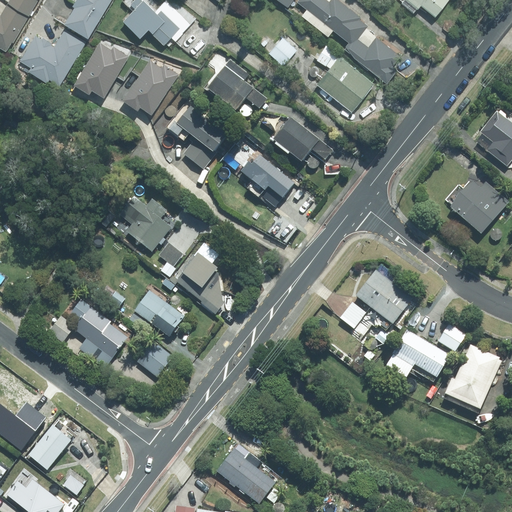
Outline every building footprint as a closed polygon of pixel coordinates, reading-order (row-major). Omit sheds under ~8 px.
[(9,0),(7,5),(28,17),(37,0),(9,0)] [(72,10),(63,27),(66,29),(85,41),(110,0),(75,0),(70,9),(72,10)] [(138,0),(135,0),(129,6),(135,12),(122,24),(137,41),(147,32),(162,48),(165,44),(168,47),(173,42),(174,43),(184,35),(181,33),(193,22),(173,0),(169,0),(152,15),(138,0)] [(330,0),(328,3),(324,0),(300,0),(333,26),(332,27),(349,40),(345,47),(353,53),(384,77),(386,78),(388,78),(395,69),(392,67),(389,65),(397,55),(388,48),(376,39),(375,40),(369,48),(357,38),(356,37),(355,34),(362,24),(354,19),(356,16),(335,0),(330,0)] [(403,0),(403,1),(417,11),(420,7),(432,17),(445,0),(403,0)] [(0,50),(5,53),(10,43),(12,44),(28,17),(7,5),(0,16),(0,50)] [(30,70),(28,74),(45,85),(48,81),(57,86),(85,41),(66,29),(54,49),(49,46),(50,44),(42,39),(40,42),(34,38),(19,63),(30,70)] [(282,39),(268,55),(282,68),(296,52),(282,39)] [(101,42),(79,83),(97,92),(99,88),(112,95),(134,54),(116,45),(114,48),(101,42)] [(330,71),(317,86),(350,114),(373,86),(327,48),(319,58),(316,55),(314,57),(330,71)] [(152,60),(129,98),(146,108),(147,106),(158,112),(182,74),(166,64),(164,67),(152,60)] [(265,102),(225,69),(205,93),(233,116),(244,102),(257,112),(265,102)] [(490,91),(495,100),(501,96),(496,88),(490,91)] [(194,141),(184,154),(201,166),(225,135),(188,107),(177,122),(192,134),(190,137),(194,141)] [(511,124),(496,112),(480,133),(492,143),(485,152),(506,167),(511,159),(511,158),(511,124)] [(290,121),(271,145),(274,147),(273,149),(286,159),(287,157),(300,167),(310,154),(323,163),(331,152),(290,121)] [(239,176),(264,196),(261,199),(274,210),(294,186),(259,158),(250,169),(247,166),(239,176)] [(449,208),(479,235),(508,201),(486,182),(479,189),(471,182),(449,208)] [(162,241),(170,232),(159,223),(165,215),(151,204),(145,211),(132,201),(118,217),(132,228),(126,235),(151,255),(158,246),(160,248),(164,243),(162,241)] [(486,233),(486,235),(486,236),(487,238),(487,239),(488,240),(489,241),(490,242),(492,243),(493,243),(495,243),(496,243),(498,243),(499,242),(500,241),(501,240),(502,239),(502,237),(503,236),(503,234),(503,233),(502,232),(502,230),(501,229),(500,228),(498,227),(497,227),(496,226),(494,226),(493,226),(491,227),(490,227),(489,228),(488,229),(487,231),(486,232),(486,233)] [(200,241),(196,247),(200,250),(204,244),(200,241)] [(168,266),(161,273),(168,280),(175,272),(172,269),(182,257),(169,245),(158,257),(168,266)] [(173,278),(170,282),(201,306),(208,297),(210,299),(220,287),(191,266),(179,282),(173,278)] [(390,284),(395,278),(380,266),(376,272),(375,271),(355,296),(391,326),(411,300),(390,284)] [(115,294),(108,302),(117,310),(124,302),(115,294)] [(149,294),(128,321),(143,332),(148,325),(168,340),(183,320),(149,294)] [(78,325),(73,333),(86,342),(79,352),(105,371),(126,340),(108,327),(109,325),(79,303),(69,318),(78,325)] [(352,303),(339,318),(352,329),(365,314),(352,303)] [(33,308),(25,319),(30,322),(38,312),(33,308)] [(60,318),(48,335),(61,345),(74,329),(60,318)] [(447,327),(437,342),(454,353),(464,337),(447,327)] [(389,337),(381,330),(375,338),(382,345),(389,337)] [(406,330),(391,356),(411,367),(413,365),(436,378),(449,356),(406,330)] [(153,345),(137,366),(156,381),(172,360),(153,345)] [(450,380),(444,395),(479,410),(500,362),(497,360),(497,359),(469,345),(453,381),(450,380)] [(368,351),(363,357),(370,361),(374,355),(368,351)] [(8,374),(0,384),(0,393),(23,411),(36,395),(8,374)] [(58,404),(43,398),(39,407),(54,414),(58,404)] [(0,435),(5,439),(12,430),(0,420),(0,435)] [(29,454),(28,456),(46,470),(69,441),(51,427),(50,427),(44,422),(23,449),(29,454)] [(235,486),(258,505),(274,485),(242,459),(247,452),(238,445),(216,472),(230,483),(229,484),(233,488),(235,486)]
